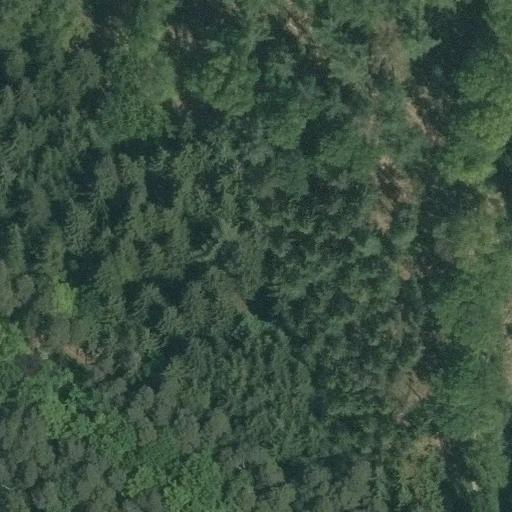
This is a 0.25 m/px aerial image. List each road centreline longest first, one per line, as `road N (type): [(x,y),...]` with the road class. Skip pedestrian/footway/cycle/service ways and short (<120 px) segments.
road 1 (track): [(504,0),(458,190),(475,511)]
road 2 (tertiary): [(174,511),(0,393)]
